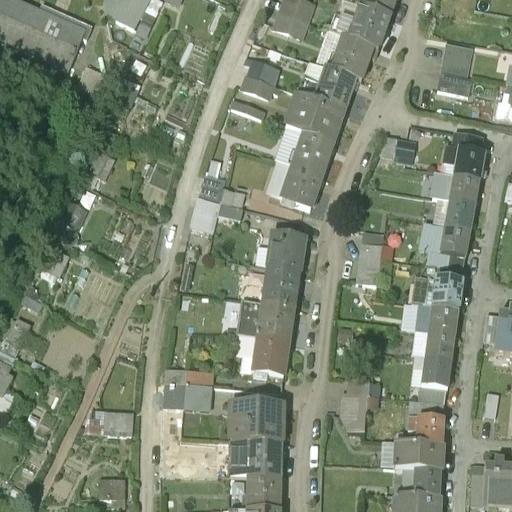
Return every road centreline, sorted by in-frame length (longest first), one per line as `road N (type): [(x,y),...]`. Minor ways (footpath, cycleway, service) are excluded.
road 1 (residential): [(382,114),(352,169),(332,232),(306,511)]
road 2 (residential): [(505,137),(477,292)]
road 3 (residential): [(477,292),(457,448)]
road 4 (residential): [(505,137),(382,114)]
road 5 (residential): [(426,0),(382,114)]
